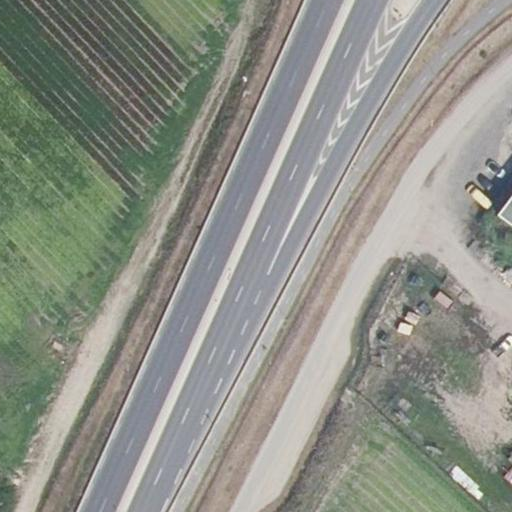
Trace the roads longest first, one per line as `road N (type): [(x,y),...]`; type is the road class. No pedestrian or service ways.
road 1 (secondary): [(322,0),(91,511)]
road 2 (track): [(233,511),(412,173),(458,111),(511,62)]
road 3 (secondary): [(147,511),(277,232)]
road 4 (secondary): [(277,232),(349,136),(431,0)]
road 5 (secondary): [(277,232),(369,0)]
